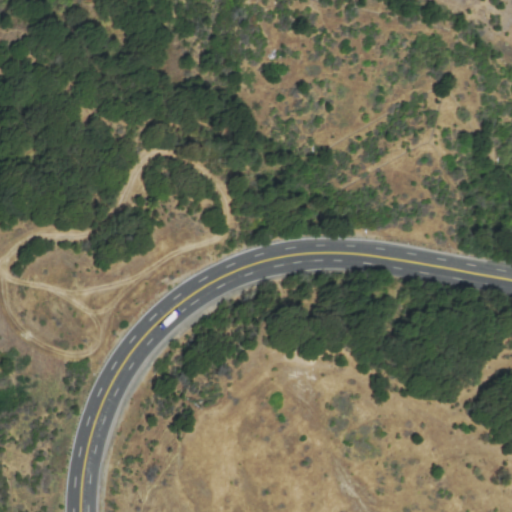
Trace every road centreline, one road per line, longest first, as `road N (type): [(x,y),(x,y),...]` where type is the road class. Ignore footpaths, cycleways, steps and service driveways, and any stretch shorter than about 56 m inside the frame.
road 1 (track): [(9,258),(6,301),(24,333),(62,354),(89,354),(101,345),(121,297),(165,263),(222,236),(230,212),(219,186),(184,159),(160,153),(104,234),(48,236),(9,258)]
road 2 (secondary): [(80,511),(91,423),(128,353),(205,284),(310,253),(358,254),(511,283)]
